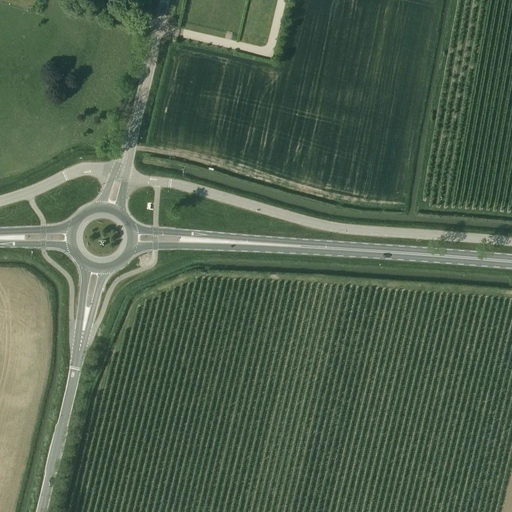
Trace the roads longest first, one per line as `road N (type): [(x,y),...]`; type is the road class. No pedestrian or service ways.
road 1 (unclassified): [(511,243),(335,229),(121,173)]
road 2 (primary): [(511,261),(210,242)]
road 3 (unclassified): [(40,511),(85,319)]
road 4 (tertiary): [(121,173),(165,0)]
road 5 (unclassified): [(121,173),(75,172),(0,201)]
